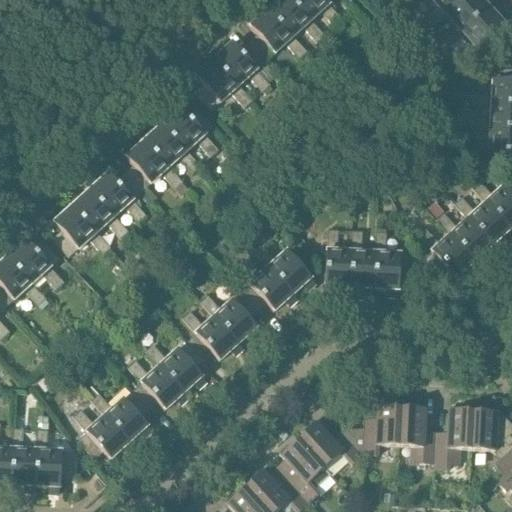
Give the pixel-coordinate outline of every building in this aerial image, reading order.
[(310,24),(288,0),(283,0),(276,7),(272,2),(264,9),(268,14),(292,40),(293,40),(303,31),(317,46),(324,39),(311,24),(310,24)] [(288,0),(310,24),(311,24),(321,15),(334,30),(342,23),(328,8),(329,7),(328,7),(336,0),(288,0)] [(430,0),(439,10),(424,24),(431,32),(446,18),(446,17),(465,0),(430,0)] [(465,0),(446,17),(446,18),(455,28),(440,42),(447,49),(462,36),(462,35),(489,11),(480,1),(480,0),(465,0)] [(462,35),(462,36),(471,46),(456,60),(463,67),(478,53),(479,54),(487,63),(506,46),(498,37),(506,30),(496,19),(500,15),(493,7),(489,11),(462,35)] [(248,46),(265,64),(274,57),(285,47),(299,62),(306,55),(293,40),(292,40),(268,14),(258,23),(254,19),(246,26),(250,30),(257,38),(248,46)] [(265,64),(248,46),(239,54),(232,46),(221,56),(218,52),(210,59),(214,63),(238,90),(238,89),(248,80),(262,95),(270,88),(256,73),(257,73),(256,72),(265,64)] [(238,90),(214,63),(203,72),(200,68),(192,75),(196,79),(195,79),(202,87),(194,95),(211,114),(219,106),(220,106),(231,96),(244,111),(252,104),(238,89),(238,90)] [(471,108),(491,109),(491,108),(511,109),(511,72),(493,72),(493,84),(492,83),(492,98),(471,97),(471,108)] [(511,109),(491,108),(491,109),(491,122),(470,121),(470,132),(490,133),(490,132),(511,133),(511,109)] [(197,111),(188,119),(181,111),(170,121),(166,117),(158,124),(162,128),(186,155),(187,154),(197,145),(210,160),(218,153),(204,138),(205,138),(205,137),(214,129),(197,111)] [(186,155),(162,128),(152,137),(148,133),(140,140),(144,144),(168,171),(169,170),(179,161),(193,176),(200,169),(187,154),(186,155)] [(511,170),(511,133),(490,132),(490,133),(489,146),(469,145),(468,156),(489,157),(489,169),(511,170)] [(168,171),(144,144),(134,153),(130,149),(123,156),(126,160),(126,161),(133,168),(125,176),(141,194),(150,187),(161,177),(175,192),(183,185),(169,170),(168,171)] [(141,194),(125,176),(115,184),(108,176),(97,186),(94,182),(86,189),(90,193),(114,220),(124,211),(138,226),(146,219),(132,204),(133,203),(132,203),(141,194)] [(511,182),(504,190),(504,189),(493,199),(479,184),(471,191),(485,206),(510,233),(511,230),(511,182)] [(114,220),(90,193),(80,202),(76,198),(68,205),(72,209),(96,236),(97,236),(107,227),(120,242),(128,235),(114,220)] [(485,206),(475,215),(461,200),(453,207),(467,222),(468,222),(492,249),(502,240),(506,244),(511,238),(511,235),(510,233),(485,206)] [(69,260),(77,252),(78,253),(89,243),(102,258),(110,251),(97,236),(96,236),(72,209),(62,219),(58,214),(50,221),(54,226),(61,234),(52,242),(69,260)] [(496,253),(492,249),(468,222),(467,222),(457,232),(443,216),(436,223),(449,239),(450,238),(474,265),(484,256),(488,260),(496,253)] [(349,297),(350,291),(351,255),(337,254),(338,234),(328,233),(327,254),(326,254),(324,290),(339,290),(339,296),(349,297)] [(450,238),(449,239),(439,248),(426,233),(418,240),(432,255),(431,255),(422,263),(439,282),(448,274),(455,282),(466,272),(470,276),(478,269),(474,265),(450,238)] [(351,255),(350,291),(363,292),(363,297),(373,298),(374,292),(375,256),(361,255),(362,235),(352,234),(351,255)] [(375,256),(374,292),(387,293),(387,299),(397,299),(398,293),(399,283),(411,283),(412,258),(400,258),(400,257),(385,257),(386,236),(376,236),(375,256)] [(42,243),(33,251),(26,243),(15,253),(11,249),(4,256),(7,260),(32,287),(42,277),(56,293),(64,286),(50,270),(59,262),(42,243)] [(254,256),(268,271),(292,298),(303,289),(306,293),(314,286),(310,282),(311,281),(287,254),(275,264),(262,249),(254,256)] [(0,306),(4,311),(13,303),(13,304),(24,294),(38,309),(46,302),(32,287),(7,260),(0,266),(0,306)] [(250,288),(241,296),(258,314),(267,307),(274,315),(285,305),(288,309),(296,302),(292,298),(268,271),(258,280),(244,265),(236,272),(250,287),(250,288)] [(241,296),(232,304),(221,314),(207,298),(200,305),(213,321),(238,347),(248,338),(252,342),(260,335),(256,331),(256,330),(249,323),(258,314),(241,296)] [(0,315),(4,311),(0,306),(0,340),(1,342),(9,335),(0,324),(0,315)] [(195,337),(186,346),(203,364),(212,356),(219,364),(230,354),(234,358),(242,351),(238,347),(213,321),(203,330),(190,315),(182,322),(196,337),(195,337)] [(186,346),(178,353),(167,363),(153,348),(145,355),(159,370),(183,396),(194,387),(197,391),(205,384),(201,380),(202,380),(195,372),(203,364),(186,346)] [(141,387),(132,395),(149,413),(158,405),(165,413),(176,403),(179,407),(187,400),(183,396),(159,370),(149,379),(135,364),(127,371),(141,386),(141,387)] [(98,397),(90,388),(84,394),(92,403),(98,397)] [(91,404),(104,419),(129,446),(139,436),(143,441),(150,434),(147,429),(140,421),(149,413),(132,395),(123,403),(123,402),(112,412),(98,397),(91,404)] [(347,432),(362,459),(376,459),(377,449),(399,450),(401,412),(390,411),(390,408),(377,407),(376,424),(364,423),(363,433),(347,432)] [(412,412),(401,412),(399,450),(411,451),(410,466),(434,468),(436,436),(424,436),(425,409),(412,409),(412,412)] [(471,454),(473,415),(462,415),(462,411),(449,411),(448,437),(436,436),(434,468),(434,472),(448,473),(448,468),(458,469),(459,453),(471,454)] [(484,416),(473,415),(471,454),(492,455),(500,464),(510,454),(511,456),(511,455),(511,428),(503,419),(497,419),(497,413),(484,412),(484,416)] [(129,446),(104,419),(94,428),(81,413),(73,420),(87,435),(86,436),(77,444),(94,463),(103,455),(110,463),(121,453),(125,457),(133,450),(129,446)] [(47,433),(47,421),(39,421),(38,433),(47,433)] [(307,435),(299,443),(324,471),(341,456),(352,468),(362,459),(347,432),(345,432),(332,444),(314,424),(304,433),(307,435)] [(13,432),(12,452),(11,488),(24,489),(24,495),(34,495),(35,490),(36,453),(22,453),(23,432),(13,432)] [(36,453),(35,490),(48,490),(48,496),(58,496),(59,491),(60,480),(72,481),(73,456),(61,455),(46,454),(47,434),(37,433),(36,453)] [(324,471),(299,443),(291,450),(288,447),(278,456),(296,476),(287,484),(308,507),(318,498),(311,490),(327,475),(324,471)] [(11,494),(11,488),(12,452),(0,451),(0,487),(0,488),(0,493),(11,494)] [(500,464),(495,468),(503,478),(495,485),(496,485),(511,470),(511,455),(511,456),(510,454),(500,464)] [(511,470),(496,485),(505,496),(509,492),(511,495),(511,470)] [(292,509),(294,511),(302,511),(308,507),(287,484),(278,492),(261,472),(251,481),(253,484),(245,491),(264,511),(279,511),(281,511),(287,511),(289,511),(292,509)] [(264,511),(245,491),(237,498),(235,496),(225,505),(231,511),(264,511)] [(395,508),(395,498),(385,498),(385,507),(395,508)] [(441,510),(442,500),(434,499),(433,510),(441,510)]
